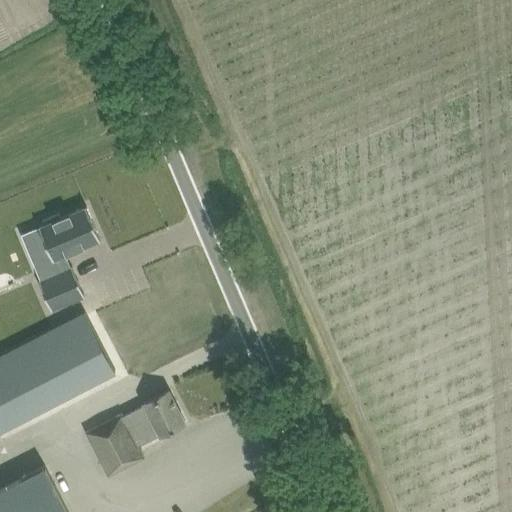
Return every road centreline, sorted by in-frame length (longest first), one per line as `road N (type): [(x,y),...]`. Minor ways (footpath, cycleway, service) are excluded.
road 1 (unclassified): [(292,511),(269,426),(93,0)]
road 2 (unknown): [(36,431),(235,344)]
road 3 (unknown): [(269,426),(146,511)]
